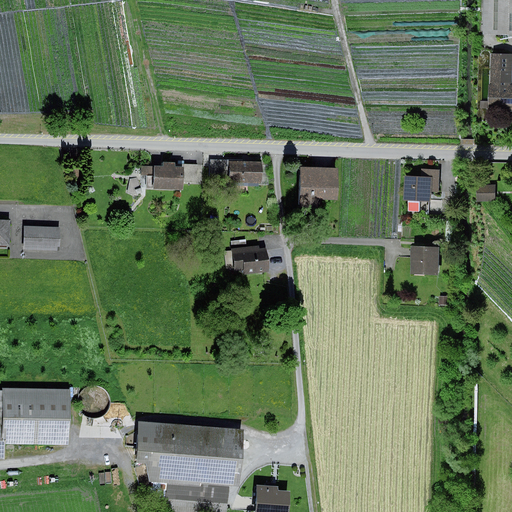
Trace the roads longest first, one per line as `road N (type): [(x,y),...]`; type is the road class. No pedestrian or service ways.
road 1 (residential): [(511,157),(0,141)]
road 2 (track): [(311,511),(274,148)]
road 3 (track): [(332,0),(371,152)]
